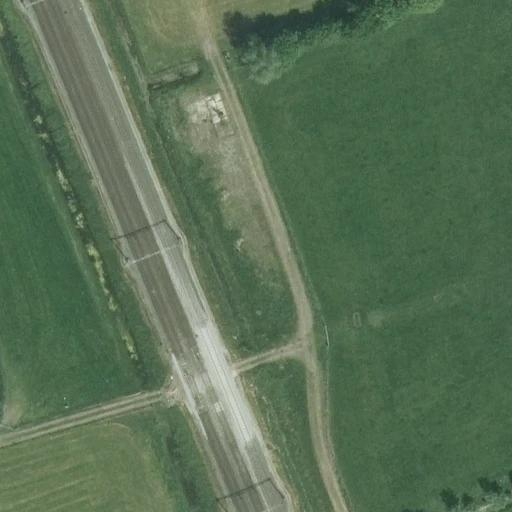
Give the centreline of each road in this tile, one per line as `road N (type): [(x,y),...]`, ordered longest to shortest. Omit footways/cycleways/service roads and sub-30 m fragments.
road 1 (track): [(341,511),(303,294),(213,55)]
road 2 (track): [(144,401),(0,442)]
